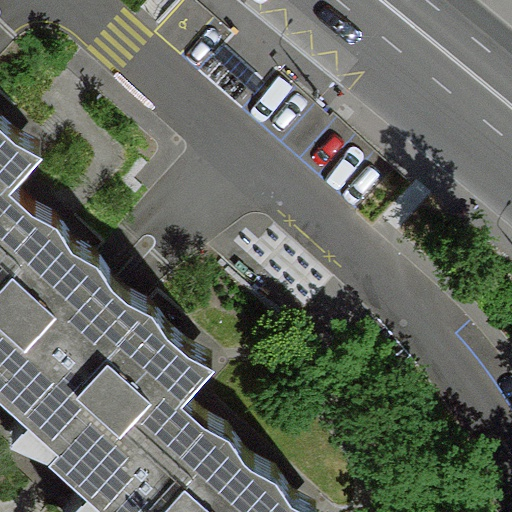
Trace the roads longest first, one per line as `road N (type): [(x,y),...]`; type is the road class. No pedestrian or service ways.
road 1 (residential): [(511,442),(443,335),(77,0)]
road 2 (primary): [(511,104),(387,0)]
